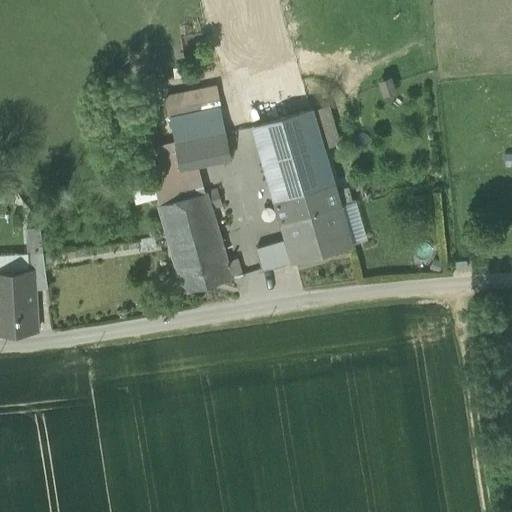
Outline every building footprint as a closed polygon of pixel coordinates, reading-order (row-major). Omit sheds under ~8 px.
[(166,94),(171,118),(220,108),(215,84),(166,94)] [(229,158),(220,108),(171,118),(176,144),(147,150),(154,179),(160,205),(181,199),(175,176),(183,174),(182,167),(229,158)] [(287,240),(293,260),(350,243),(311,109),(253,126),(287,240)] [(208,192),(181,199),(160,205),(169,243),(183,239),(186,249),(221,240),(218,227),(217,228),(215,221),(208,192)] [(227,218),(215,221),(217,228),(218,227),(228,225),(227,218)] [(169,243),(183,292),(232,278),(228,264),(221,240),(186,249),(183,239),(169,243)] [(257,248),(263,269),(293,260),(287,240),(257,248)] [(228,264),(232,278),(239,276),(235,262),(228,264)] [(0,275),(0,333),(38,330),(34,273),(0,275)]
